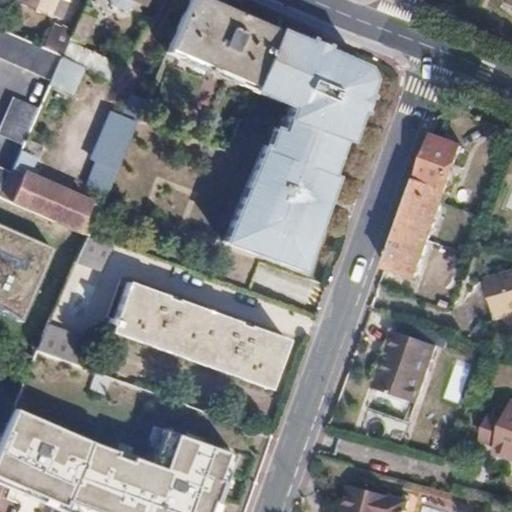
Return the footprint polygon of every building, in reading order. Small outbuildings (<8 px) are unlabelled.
[(16,0),(57,18),(65,0),(16,0)] [(140,5),(142,0),(108,0),(110,5),(119,9),(126,6),(129,0),(140,5)] [(256,93),(279,36),(192,0),(191,0),(168,57),(256,93)] [(82,42),(92,20),(85,18),(89,10),(82,6),(68,36),(82,42)] [(0,27),(0,57),(49,79),(60,54),(0,27)] [(348,144),(377,75),(279,36),(256,93),(255,93),(284,105),(286,100),(301,107),(289,137),(284,135),(276,154),(272,153),(267,151),(261,166),(334,196),(339,183),(332,180),(346,144),(348,144)] [(50,132),(68,93),(80,65),(86,51),(65,42),(60,54),(49,79),(36,108),(29,122),(50,132)] [(105,77),(112,62),(86,51),(80,65),(105,77)] [(29,122),(36,108),(11,97),(0,120),(0,135),(19,145),(29,122)] [(98,205),(133,122),(111,113),(75,196),(98,205)] [(86,234),(98,205),(75,196),(31,176),(50,132),(29,122),(19,145),(7,172),(0,188),(0,196),(39,214),(86,234)] [(276,154),(284,135),(280,133),(272,153),(276,154)] [(434,136),(386,268),(415,278),(463,147),(434,136)] [(301,275),(318,233),(334,196),(261,166),(228,245),(301,275)] [(49,248),(0,229),(0,306),(20,318),(49,248)] [(101,271),(112,244),(86,234),(74,261),(101,271)] [(511,271),(488,278),(498,315),(511,311),(511,271)] [(284,340),(127,284),(108,332),(266,389),(284,340)] [(88,371),(97,344),(47,326),(45,330),(36,353),(88,371)] [(396,333),(375,390),(418,406),(439,348),(396,333)] [(511,409),(506,424),(496,452),(495,455),(511,461),(511,409)] [(90,444),(11,410),(0,435),(0,483),(60,510),(66,511),(213,511),(233,454),(173,433),(162,468),(90,444)] [(481,447),(496,452),(506,424),(491,419),(481,447)] [(350,486),(342,511),(405,511),(408,502),(350,486)]
